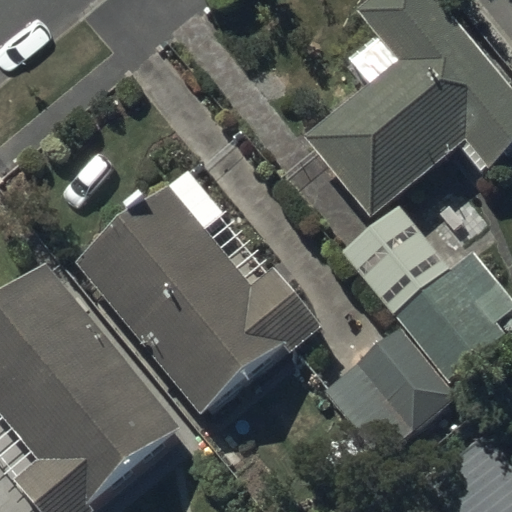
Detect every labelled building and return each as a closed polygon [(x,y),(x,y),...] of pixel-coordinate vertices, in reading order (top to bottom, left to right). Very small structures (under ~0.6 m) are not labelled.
[(511,166),(511,102),(428,0),(391,0),(360,25),(402,76),(309,153),(373,230),(464,156),(489,186),(511,166)] [(131,234),(78,277),(204,428),(287,360),(292,366),(323,341),(276,285),(253,304),(204,245),(226,227),(192,185),(153,217),(148,211),(128,228),(131,234)] [(97,511),(185,441),(52,279),(0,320),(0,425),(41,476),(18,494),(32,511),(97,511)] [(399,333),(322,397),(376,462),(453,399),(399,333)] [(511,511),(511,470),(493,449),(428,505),(433,511),(511,511)]
